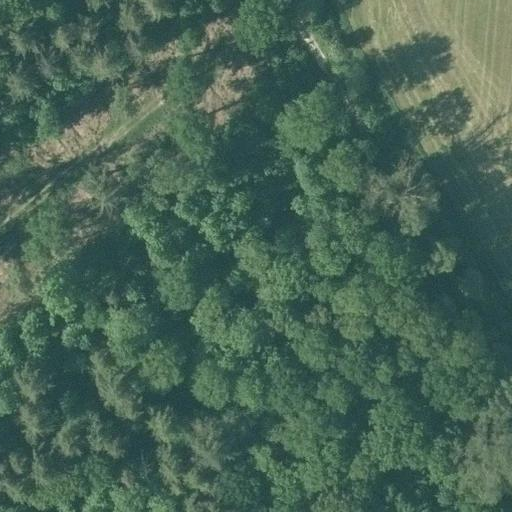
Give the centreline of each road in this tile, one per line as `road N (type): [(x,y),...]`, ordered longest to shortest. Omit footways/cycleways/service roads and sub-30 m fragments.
road 1 (track): [(284,0),(511,386)]
road 2 (track): [(0,230),(286,3)]
